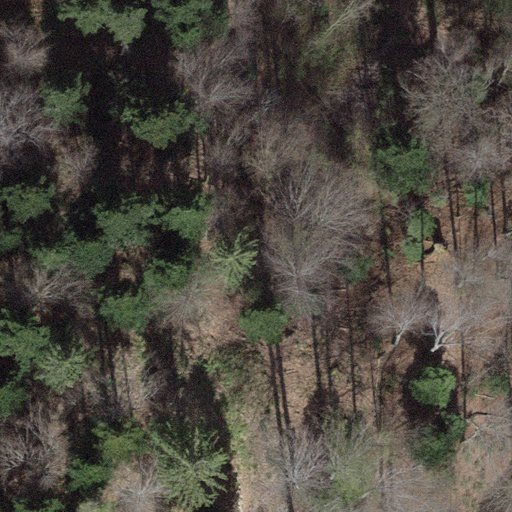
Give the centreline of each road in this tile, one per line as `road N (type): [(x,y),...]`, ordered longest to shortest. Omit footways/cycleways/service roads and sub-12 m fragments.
road 1 (track): [(0,468),(28,429),(65,401),(105,385),(148,385),(198,402),(237,429),(262,464),(265,511)]
road 2 (track): [(382,0),(419,14),(511,21)]
